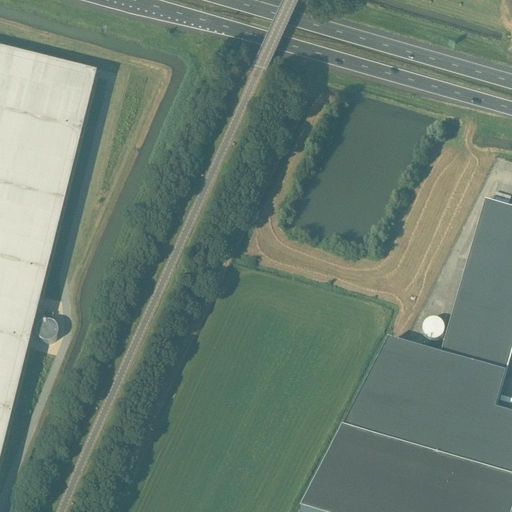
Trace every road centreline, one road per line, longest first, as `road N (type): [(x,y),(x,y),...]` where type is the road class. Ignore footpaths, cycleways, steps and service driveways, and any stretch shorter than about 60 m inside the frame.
road 1 (unclassified): [(61,511),(290,0)]
road 2 (motorway): [(133,0),(511,109)]
road 3 (motorway): [(511,80),(238,0)]
